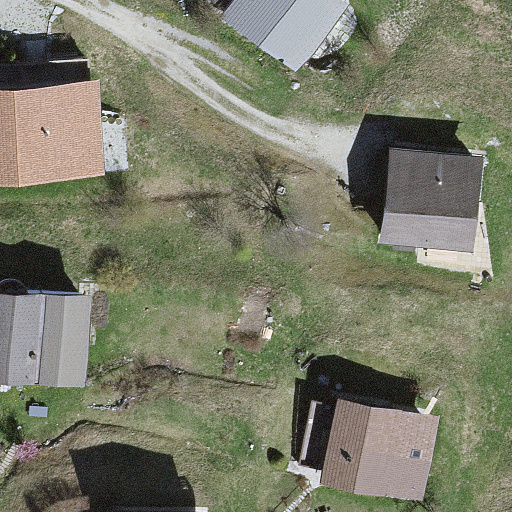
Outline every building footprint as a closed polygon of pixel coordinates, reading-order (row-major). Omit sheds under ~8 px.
[(337,9),(322,0),(232,0),(215,25),(289,77),(337,9)] [(89,81),(0,85),(0,183),(94,178),(89,81)] [(473,162),(381,152),(371,244),(463,254),(473,162)] [(81,298),(0,295),(0,384),(77,388),(81,298)] [(431,418),(326,402),(313,487),(417,504),(431,418)]
